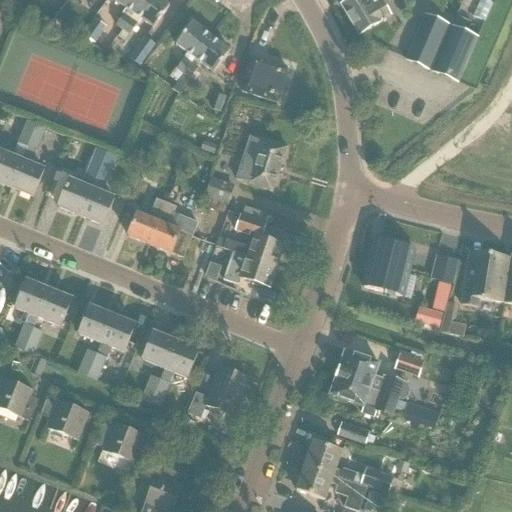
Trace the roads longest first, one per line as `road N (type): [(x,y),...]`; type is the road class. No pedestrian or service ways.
road 1 (residential): [(296,346),(0,226)]
road 2 (tertiary): [(347,190),(340,76),(306,0)]
road 3 (track): [(384,201),(481,122),(511,83)]
road 4 (tertiary): [(240,511),(296,346)]
road 5 (track): [(212,450),(54,386)]
road 6 (tertiary): [(347,190),(511,225)]
road 7 (tertiary): [(296,346),(347,190)]
